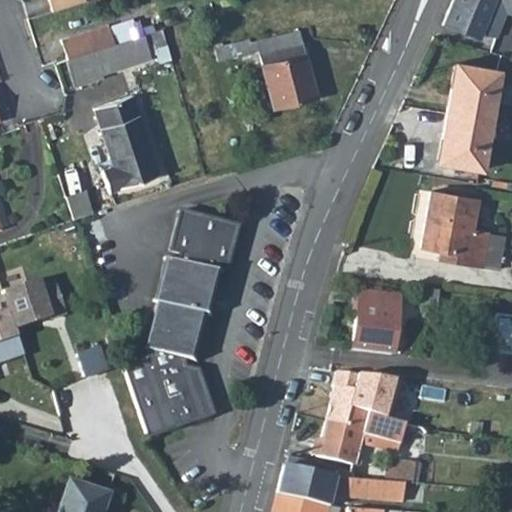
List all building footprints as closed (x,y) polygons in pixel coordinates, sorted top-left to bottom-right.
[(47,0),(51,10),(82,0),(47,0)] [(511,0),(452,0),(442,25),(479,40),(481,34),(495,40),(505,14),(511,16),(511,0)] [(112,43),(140,34),(134,13),(106,21),(112,43)] [(58,35),(65,57),(112,43),(106,21),(58,35)] [(160,28),(140,34),(147,56),(167,50),(160,28)] [(273,109),(315,99),(299,32),(252,44),(252,42),(224,49),(226,60),(252,54),(254,51),(258,50),(273,109)] [(72,79),(147,56),(140,34),(112,43),(65,57),(72,79)] [(450,89),(445,114),(490,123),(499,75),(460,68),(455,90),(450,89)] [(107,192),(158,176),(130,94),(92,106),(111,166),(100,170),(107,192)] [(446,140),(441,164),(480,171),(490,123),(445,114),(440,138),(446,140)] [(92,213),(83,187),(64,194),(73,220),(92,213)] [(448,253),(446,261),(497,269),(502,237),(469,231),(474,200),(429,192),(419,247),(448,253)] [(183,358),(187,359),(199,314),(201,314),(207,289),(212,272),(214,264),(224,267),(235,227),(177,212),(166,252),(177,255),(176,262),(165,259),(155,301),(158,303),(146,349),(150,350),(147,360),(122,369),(145,439),(212,417),(196,369),(181,365),(183,358)] [(18,326),(68,313),(58,276),(0,291),(0,362),(26,355),(18,326)] [(435,308),(438,291),(417,288),(414,305),(435,308)] [(390,354),(398,298),(358,293),(350,349),(390,354)] [(489,314),(484,351),(511,355),(511,329),(507,329),(509,316),(489,314)] [(103,349),(81,353),(85,373),(107,369),(103,349)] [(334,386),(326,421),(343,426),(348,408),(375,415),(392,420),(393,414),(386,413),(387,405),(370,400),(370,396),(334,386)] [(320,458),(354,466),(361,434),(397,443),(402,423),(392,420),(375,415),(348,408),(343,426),(326,421),(322,439),(313,437),(309,454),(320,458)] [(413,463),(391,459),(388,479),(410,483),(413,463)] [(327,505),(330,494),(400,502),(402,483),(401,483),(346,479),(348,472),(337,469),(334,479),(283,466),(279,480),(278,484),(275,493),(327,505)] [(100,511),(106,494),(65,480),(54,511),(100,511)] [(272,507),(270,511),(335,511),(337,508),(330,506),(327,505),(275,493),(274,499),(274,500),(272,507)]
